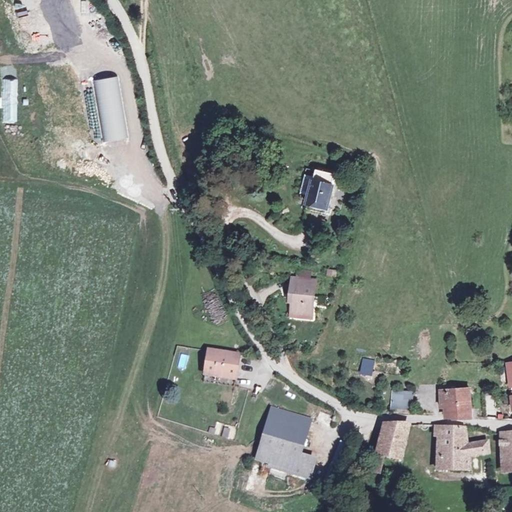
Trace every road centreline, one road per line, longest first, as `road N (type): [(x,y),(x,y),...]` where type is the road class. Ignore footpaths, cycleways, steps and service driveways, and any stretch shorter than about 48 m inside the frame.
road 1 (unclassified): [(511,424),(354,415),(267,356),(173,188),(134,42),(109,0)]
road 2 (track): [(319,219),(304,238),(285,239),(235,209),(220,215),(204,249)]
